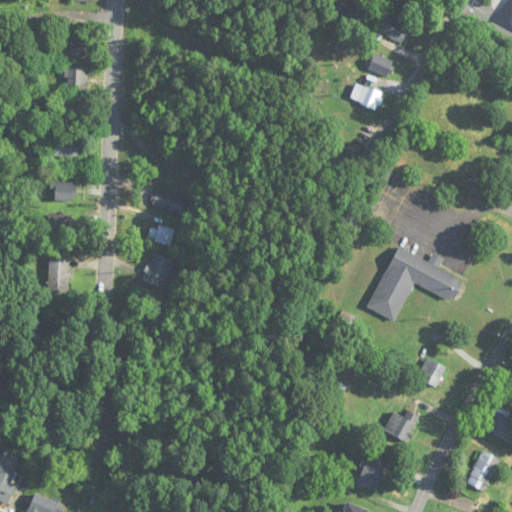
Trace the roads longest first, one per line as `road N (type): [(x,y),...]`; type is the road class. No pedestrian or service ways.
road 1 (residential): [(385,137),(247,369),(104,289)]
road 2 (residential): [(97,440),(114,19)]
road 3 (residential): [(417,511),(511,339)]
road 4 (residential): [(461,0),(385,137)]
road 5 (residential): [(511,210),(385,137)]
